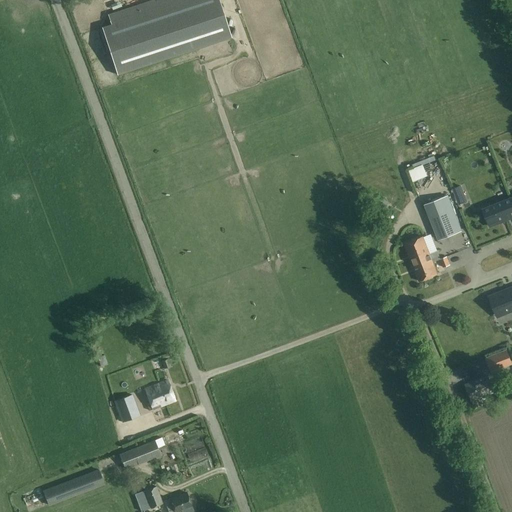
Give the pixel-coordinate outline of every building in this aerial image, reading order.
[(111,24),(102,27),(117,75),(232,39),(219,0),(153,0),(108,14),(111,24)] [(448,196),(424,205),(438,239),(461,230),(448,196)] [(459,205),(467,202),(465,196),(456,200),(459,205)] [(511,202),(510,198),(484,209),(490,226),(511,217),(511,202)] [(423,237),(404,244),(413,266),(431,259),(430,254),(437,251),(430,234),(423,237)] [(437,251),(430,254),(431,259),(413,266),(419,281),(437,274),(432,262),(440,259),(437,251)] [(439,260),(443,268),(450,265),(446,257),(439,260)] [(511,310),(511,288),(511,287),(490,296),(496,313),(504,310),(506,313),(511,310)] [(491,371),(511,363),(507,350),(486,358),(491,371)] [(164,368),(171,366),(169,358),(161,361),(164,368)] [(493,391),(487,376),(465,385),(471,400),(493,391)] [(167,379),(144,388),(150,403),(152,409),(153,409),(176,400),(167,379)] [(132,394),(115,401),(122,422),(134,417),(129,404),(135,402),(132,394)] [(186,438),(188,445),(209,439),(207,432),(186,438)] [(154,440),(157,447),(165,445),(162,437),(154,440)] [(157,447),(154,440),(126,451),(119,453),(125,469),(160,455),(157,447)] [(48,506),(105,484),(99,469),(42,490),(48,506)] [(141,511),(163,503),(156,485),(135,494),(141,511)] [(187,493),(171,499),(164,501),(168,511),(176,511),(182,510),(183,511),(185,511),(193,509),(187,493)]
